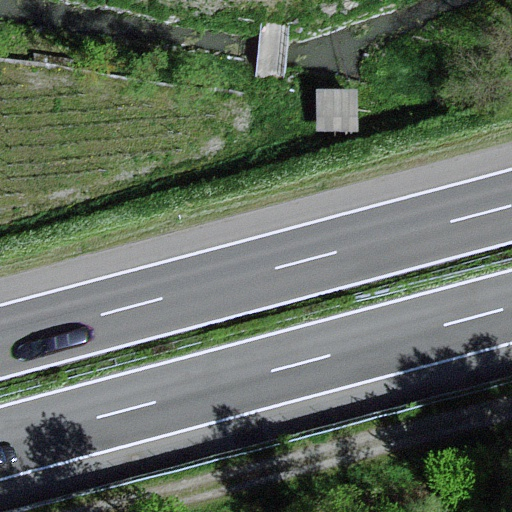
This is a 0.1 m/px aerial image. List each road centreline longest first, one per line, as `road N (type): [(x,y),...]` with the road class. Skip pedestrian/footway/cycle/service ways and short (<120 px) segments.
road 1 (motorway): [(0,444),(511,307)]
road 2 (motorway): [(511,203),(0,339)]
road 3 (track): [(287,0),(265,101),(234,139),(133,190),(0,228)]
road 4 (track): [(142,511),(511,416)]
